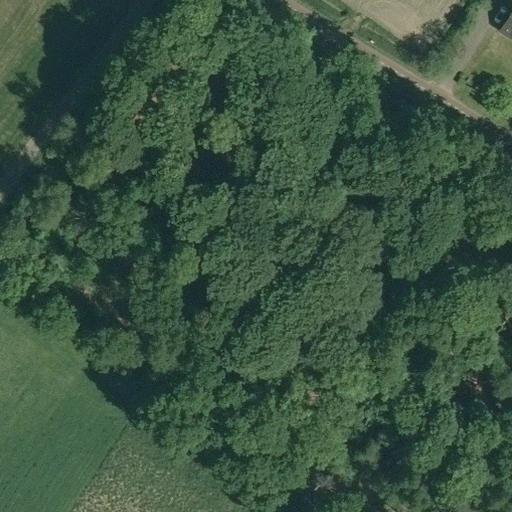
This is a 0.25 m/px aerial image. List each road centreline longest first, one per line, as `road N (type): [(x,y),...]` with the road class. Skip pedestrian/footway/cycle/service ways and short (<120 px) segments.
road 1 (tertiary): [(511,144),(272,0)]
road 2 (track): [(149,0),(0,199)]
